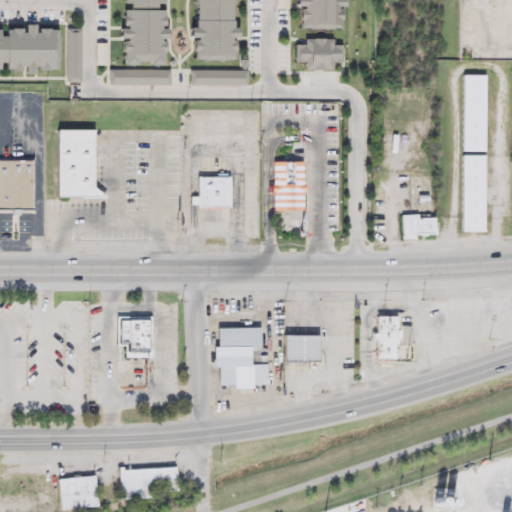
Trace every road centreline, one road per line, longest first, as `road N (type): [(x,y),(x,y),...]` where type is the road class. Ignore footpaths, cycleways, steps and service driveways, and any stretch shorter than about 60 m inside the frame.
road 1 (primary): [(0,436),(253,427),(511,356)]
road 2 (primary): [(511,263),(0,264)]
road 3 (residential): [(266,88),(267,0),(91,4),(90,94)]
road 4 (residential): [(341,90),(90,94)]
road 5 (residential): [(197,266),(206,511)]
road 6 (residential): [(356,266),(358,109),(341,90)]
